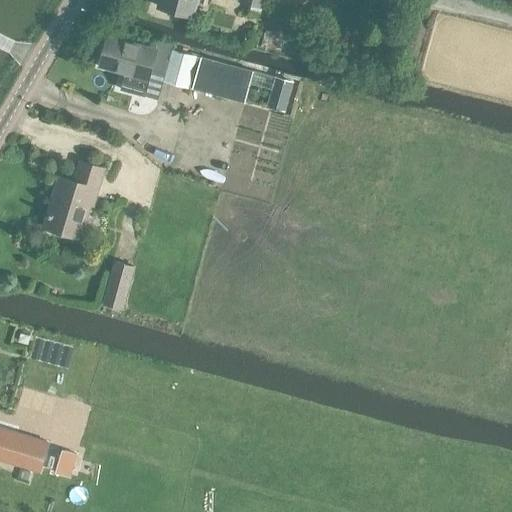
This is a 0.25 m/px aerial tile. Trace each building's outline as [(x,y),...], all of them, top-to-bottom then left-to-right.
[(161,0),(160,7),(194,17),(198,0),(245,0),(264,5),(265,0),(161,0)] [(331,0),(322,0),(314,18),(328,25),(339,4),(331,0)] [(167,68),(172,49),(172,47),(173,45),(158,41),(156,49),(108,36),(100,67),(128,74),(123,89),(146,96),(154,64),(167,68)] [(167,68),(163,81),(189,88),(198,54),(172,47),(172,49),(167,68)] [(198,54),(189,88),(245,103),(250,83),(254,69),(198,54)] [(254,69),(250,83),(272,89),(276,75),(254,69)] [(272,89),(267,106),(286,111),(295,81),(276,75),(272,89)] [(81,238),(93,198),(96,199),(105,169),(81,161),(75,181),(60,176),(45,227),(81,238)] [(134,267),(115,262),(104,304),(123,309),(134,267)] [(20,333),(18,342),(27,344),(29,336),(20,333)] [(0,459),(39,471),(48,442),(0,427),(0,459)] [(62,450),(55,473),(69,478),(77,454),(62,450)]
